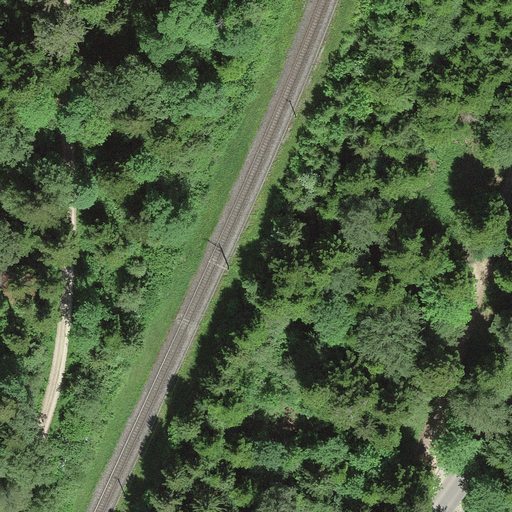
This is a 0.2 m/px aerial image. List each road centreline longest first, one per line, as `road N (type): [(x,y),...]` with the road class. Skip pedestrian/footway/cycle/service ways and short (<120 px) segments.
road 1 (track): [(0,479),(39,403),(68,255),(78,0)]
road 2 (track): [(347,511),(511,64)]
road 3 (tertiary): [(511,361),(422,511)]
